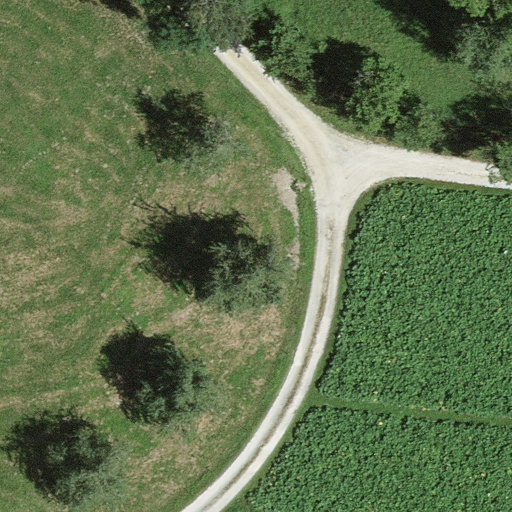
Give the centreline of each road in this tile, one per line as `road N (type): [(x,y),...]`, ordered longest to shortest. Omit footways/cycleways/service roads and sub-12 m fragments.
road 1 (track): [(200,511),(266,440),(312,328),(342,152)]
road 2 (track): [(184,0),(342,152)]
road 3 (track): [(342,152),(511,180)]
